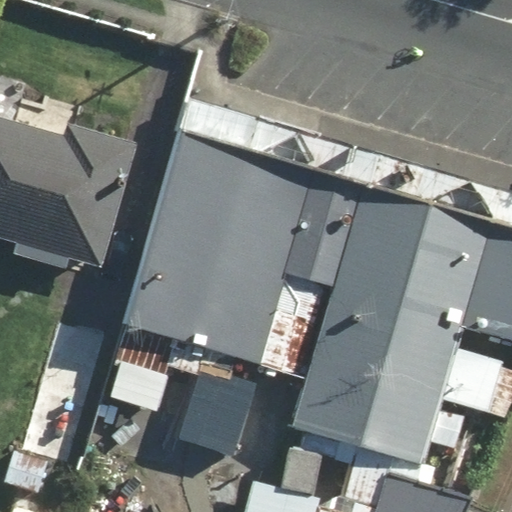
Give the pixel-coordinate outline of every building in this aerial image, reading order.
[(51,140),(0,127),(0,250),(92,274),(124,146),(54,129),(51,140)] [(349,193),(152,136),(99,317),(296,374),(349,193)] [(414,259),(345,255),(280,478),(350,499),(395,511),(408,511),(471,292),(414,259)] [(57,319),(15,444),(64,461),(106,336),(57,319)] [(161,381),(111,363),(98,400),(148,418),(161,381)]
